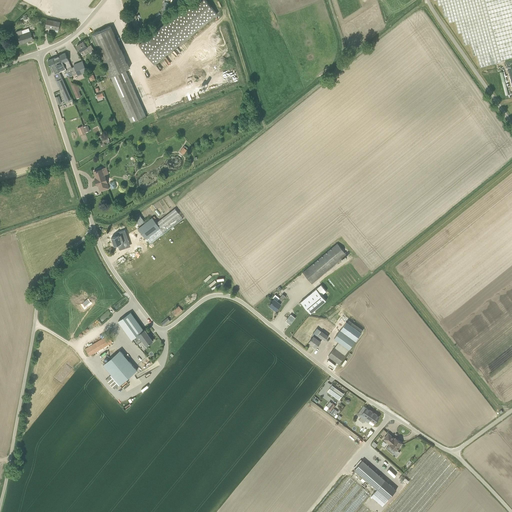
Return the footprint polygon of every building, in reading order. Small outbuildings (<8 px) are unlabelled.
[(205,0),(194,0),(139,45),(154,64),(217,14),(205,0)] [(501,61),(501,60),(484,0),(436,0),(438,5),(440,5),(444,17),(447,16),(448,22),(454,21),(458,33),(460,32),(464,45),(470,43),(473,55),(476,55),(480,67),(501,61)] [(511,0),(484,0),(501,60),(511,57),(511,0)] [(161,10),(164,12),(170,4),(166,2),(161,10)] [(142,32),(136,15),(131,17),(137,34),(142,32)] [(45,27),(52,29),(59,30),(60,22),(47,19),(45,27)] [(129,68),(110,26),(92,34),(95,41),(111,76),(125,70),(129,68)] [(22,34),(21,31),(21,30),(16,32),(17,36),(20,44),(33,40),(30,31),(22,34)] [(83,41),(77,46),(81,51),(83,50),(86,54),(90,51),(91,52),(94,50),(91,44),(87,47),(83,41)] [(67,72),(67,73),(69,77),(77,73),(76,69),(73,70),(65,53),(60,55),(63,63),(64,62),(65,64),(68,69),(66,70),(67,72)] [(66,70),(66,69),(63,63),(60,55),(53,58),(57,66),(59,72),(61,71),(64,70),(65,73),(67,72),(66,70)] [(52,68),(54,72),(55,74),(54,74),(65,99),(67,98),(68,100),(71,99),(59,72),(57,66),(53,58),(48,60),(51,68),(52,68)] [(76,69),(77,73),(82,71),(83,74),(88,72),(83,60),(74,64),(74,66),(76,69)] [(146,116),(125,70),(111,76),(131,122),(146,116)] [(77,98),(82,96),(77,84),(72,86),(77,98)] [(77,128),(80,135),(86,133),(83,126),(77,128)] [(95,178),(96,180),(97,186),(99,185),(100,190),(108,188),(107,183),(107,182),(105,175),(109,174),(106,167),(101,169),(101,168),(98,169),(98,170),(94,171),(96,178),(95,178)] [(160,228),(156,223),(152,218),(138,229),(146,239),(160,228)] [(119,235),(112,237),(114,245),(122,243),(121,242),(126,240),(125,237),(120,238),(119,235)] [(337,243),(303,272),(312,283),(346,254),(337,243)] [(326,300),(316,289),(301,302),(310,313),(326,300)] [(283,294),(280,297),(277,301),(274,299),(269,305),(276,310),(281,304),(280,304),(286,296),(283,294)] [(183,310),(179,306),(171,312),(175,317),(183,310)] [(124,322),(136,340),(138,339),(141,342),(143,340),(146,345),(153,341),(133,312),(125,317),(127,320),(124,322)] [(292,323),(296,318),(291,314),(287,319),(292,323)] [(168,318),(161,323),(164,326),(170,321),(168,318)] [(339,342),(335,347),(345,355),(349,349),(355,341),(340,330),(334,338),(339,342)] [(323,338),(325,340),(328,336),(321,331),(318,335),(319,335),(316,338),(313,336),(309,342),(316,347),(321,341),(320,341),(323,338)] [(108,335),(85,349),(89,356),(113,342),(108,335)] [(335,347),(328,356),(339,364),(345,355),(335,347)] [(137,370),(120,350),(108,360),(119,373),(114,377),(120,385),(137,370)] [(340,399),(344,392),(331,385),(327,392),(340,399)] [(379,417),(364,406),(360,410),(359,413),(357,415),(373,426),(379,417)] [(396,438),(395,438),(395,439),(388,433),(384,439),(390,444),(396,450),(397,451),(400,447),(399,446),(402,443),(397,439),(396,438)] [(355,470),(377,490),(383,494),(389,499),(397,490),(363,460),(355,470)] [(377,501),(383,494),(377,490),(372,496),(377,501)] [(383,506),(389,499),(383,494),(377,501),(383,506)]
